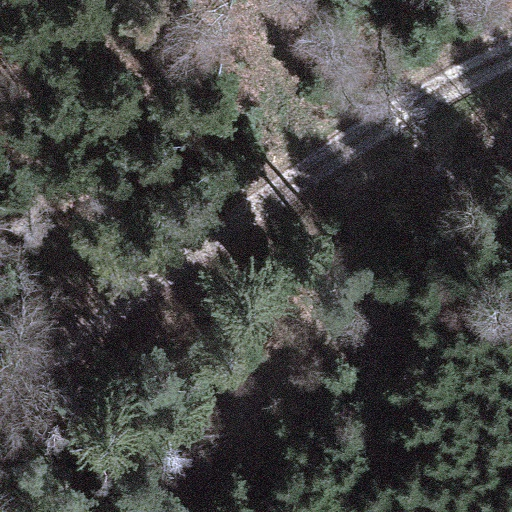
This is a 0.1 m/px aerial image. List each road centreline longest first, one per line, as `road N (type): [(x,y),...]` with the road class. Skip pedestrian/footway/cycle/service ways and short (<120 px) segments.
road 1 (track): [(511,55),(375,116),(128,290),(0,395)]
road 2 (track): [(128,290),(0,191)]
